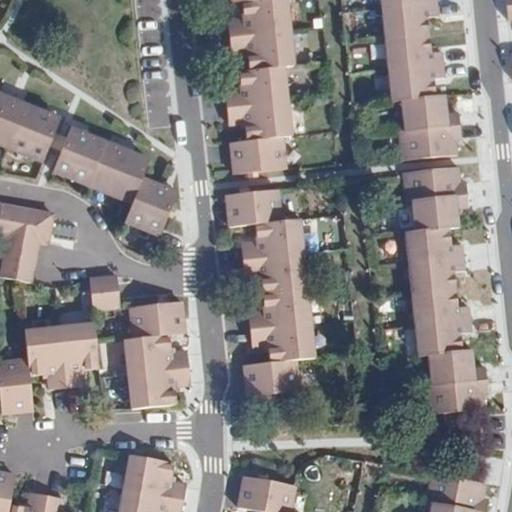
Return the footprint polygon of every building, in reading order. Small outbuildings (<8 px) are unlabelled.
[(231,0),(232,2),(242,1),(244,22),(234,23),(234,21),(228,21),(231,54),(238,53),(237,51),(247,50),(249,70),(239,72),(241,93),(232,94),(231,91),(225,92),(229,125),(235,124),(235,121),(244,120),(247,141),(230,143),(234,174),(286,169),(283,138),(291,136),(284,67),(294,66),(286,0),(231,0)] [(381,0),(382,10),(437,4),(436,0),(381,0)] [(385,40),(428,35),(427,18),(439,17),(437,4),(382,10),(385,40)] [(388,72),(444,66),(442,53),(430,54),(428,35),(385,40),(388,72)] [(401,100),(435,97),(433,78),(445,78),(444,66),(388,72),(391,101),(401,100)] [(0,138),(10,142),(7,148),(43,162),(49,147),(55,133),(60,119),(0,94),(0,138)] [(405,131),(460,126),(459,113),(447,114),(445,96),(435,97),(401,100),(405,131)] [(462,138),(460,126),(405,131),(400,131),(403,160),(458,154),(457,139),(462,138)] [(149,160),(70,128),(66,137),(61,151),(53,171),(88,186),(90,181),(115,191),(113,196),(132,204),(142,179),(149,160)] [(62,135),(55,133),(49,147),(56,149),(61,151),(66,137),(62,135)] [(0,138),(0,144),(7,148),(10,142),(0,138)] [(407,201),(412,201),(468,195),(467,182),(461,183),(459,169),(404,174),(407,201)] [(178,193),(142,179),(132,204),(125,222),(159,237),(178,193)] [(90,181),(88,186),(113,196),(115,191),(90,181)] [(299,392),(296,360),(314,358),(300,220),(281,222),(278,190),(226,195),(229,227),(255,225),(257,245),(248,246),(248,243),(242,244),(245,277),(251,277),(251,274),(260,273),(264,314),(255,315),(255,313),(249,313),(252,346),(258,345),(258,343),(268,342),(270,363),(244,366),(247,397),(299,392)] [(412,201),(416,231),(449,229),(458,228),(457,209),(469,208),(468,195),(412,201)] [(0,204),(0,237),(6,238),(0,272),(0,277),(31,282),(38,244),(35,243),(40,212),(0,204)] [(53,214),(40,212),(35,243),(38,244),(47,245),(53,214)] [(405,232),(408,263),(463,258),(462,245),(451,246),(449,229),(416,231),(405,232)] [(408,263),(412,295),(455,290),(453,273),(465,272),(463,258),(408,263)] [(117,276),(89,279),(93,311),(120,309),(117,276)] [(412,295),(415,326),(470,319),(468,307),(456,308),(455,290),(412,295)] [(182,302),(130,308),(133,339),(125,340),(132,409),(176,405),(174,384),(184,383),(184,386),(190,385),(187,352),(180,353),(181,355),(171,356),(169,335),(185,334),(182,302)] [(418,356),(429,354),(461,351),(460,332),(471,332),(470,319),(415,326),(418,356)] [(0,400),(1,414),(33,411),(29,376),(50,374),(51,383),(48,383),(49,390),(82,386),(81,380),(79,380),(78,371),(99,368),(94,324),(25,331),(27,359),(0,362),(0,400)] [(429,354),(432,385),(487,380),(486,366),(474,367),(472,350),(461,351),(429,354)] [(487,380),(432,385),(428,386),(430,413),(484,408),(484,393),(488,393),(487,380)] [(170,484),(174,464),(130,455),(124,490),(119,511),(181,511),(186,485),(180,483),(180,485),(170,484)] [(0,472),(0,511),(58,511),(60,505),(62,505),(63,499),(31,493),(29,499),(32,500),(30,509),(10,505),(15,476),(0,472)] [(427,502),(434,503),(481,511),(487,511),(490,501),(485,500),(487,486),(432,476),(427,502)] [(290,511),(295,486),(244,477),(238,508),(259,511),(290,511)] [(481,511),(434,503),(432,511),(481,511)]
